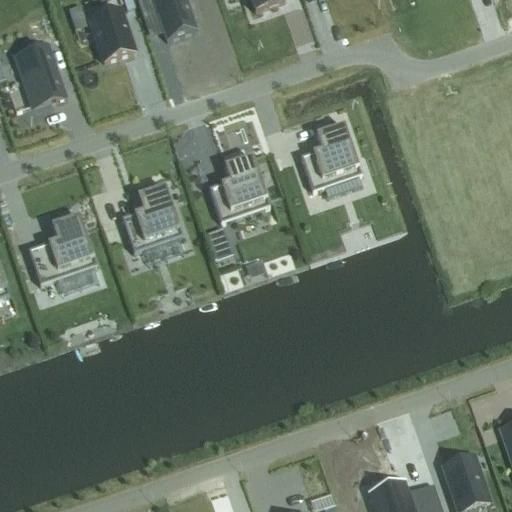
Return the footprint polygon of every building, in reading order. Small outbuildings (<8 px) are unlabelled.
[(164,0),(157,3),(155,0),(138,0),(146,23),(160,18),(169,45),(200,35),(195,20),(200,19),(196,6),(191,8),(188,0),(164,0)] [(232,0),(233,4),(245,0),(247,0),(253,17),(285,6),(286,5),(284,0),(232,0)] [(87,29),(81,10),(69,14),(76,33),(87,29)] [(90,25),(104,66),(134,56),(121,15),(90,25)] [(48,50),(13,61),(31,114),(66,103),(48,50)] [(322,156),(301,163),(313,197),(313,198),(361,181),(344,131),(317,140),(322,156)] [(230,187),(209,194),(221,230),(270,213),(253,162),(224,172),(230,187)] [(138,202),(143,217),(122,224),(134,259),(183,242),(166,192),(138,202)] [(29,256),(41,291),(97,271),(80,222),(52,231),(57,246),(29,256)] [(0,304),(9,301),(0,273),(0,304)] [(511,429),(500,433),(511,471),(511,429)] [(474,463),(443,473),(456,511),(487,511),(490,511),(485,496),(490,494),(484,476),(479,478),(474,463)] [(412,511),(404,485),(369,496),(374,511),(412,511)] [(442,511),(434,487),(416,493),(422,511),(442,511)]
